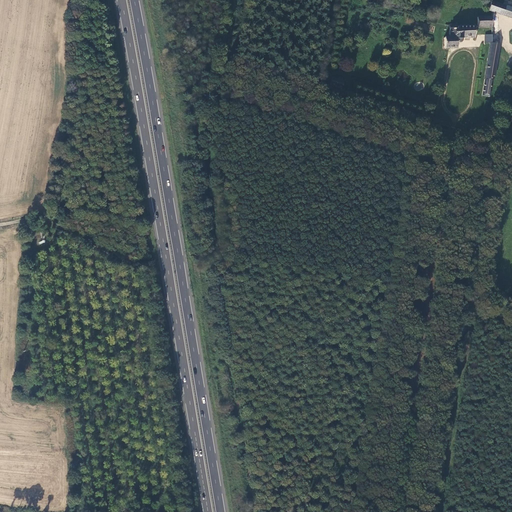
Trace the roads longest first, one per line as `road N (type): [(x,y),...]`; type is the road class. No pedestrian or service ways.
road 1 (trunk): [(121,0),(208,511)]
road 2 (trunk): [(220,511),(134,0)]
road 3 (track): [(453,132),(219,77)]
road 4 (track): [(511,149),(453,132),(471,102),(476,62),(469,50),(448,63),(443,104),(453,120)]
